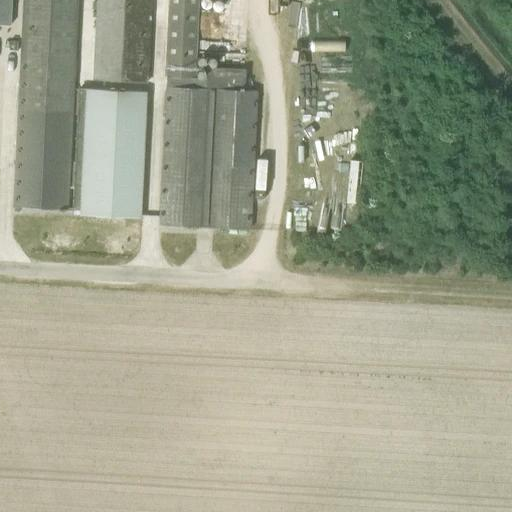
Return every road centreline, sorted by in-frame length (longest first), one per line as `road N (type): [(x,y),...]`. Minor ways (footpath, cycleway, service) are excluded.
road 1 (unclassified): [(259,280),(0,266)]
road 2 (track): [(259,280),(511,295)]
